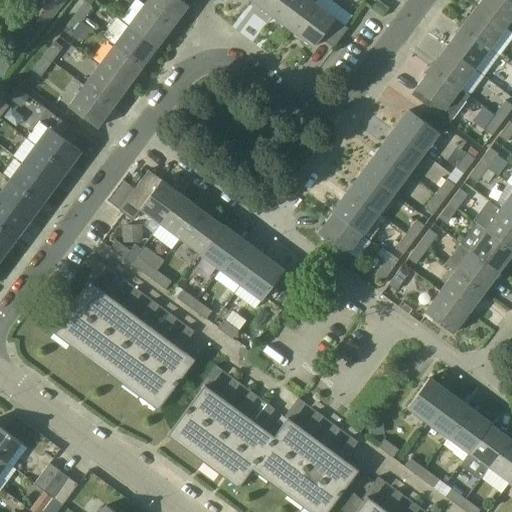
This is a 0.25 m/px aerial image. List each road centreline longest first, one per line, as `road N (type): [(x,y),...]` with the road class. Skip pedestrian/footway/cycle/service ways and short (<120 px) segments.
road 1 (unclassified): [(0,320),(144,129)]
road 2 (residential): [(0,370),(192,511)]
road 3 (residential): [(461,366),(274,227)]
road 4 (residential): [(144,129),(185,74),(224,56),(304,104),(328,109)]
road 5 (residential): [(274,227),(144,129)]
road 6 (residential): [(328,109),(347,96),(420,0)]
road 7 (residential): [(274,227),(325,145),(328,109)]
